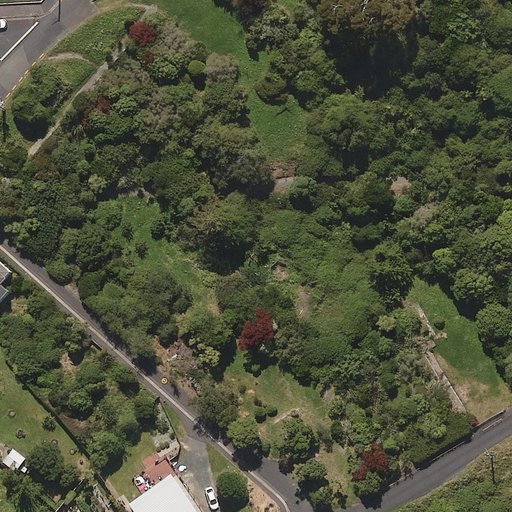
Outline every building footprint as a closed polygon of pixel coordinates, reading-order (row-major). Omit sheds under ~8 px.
[(236,9),(224,0),(193,0),(178,20),(220,53),(238,29),(227,20),(236,9)] [(10,268),(0,258),(0,300),(11,288),(1,279),(10,268)] [(251,362),(231,332),(203,350),(220,378),(225,375),(258,427),(301,400),(269,350),(251,362)] [(453,345),(446,334),(428,345),(465,408),(500,387),(470,335),(453,345)] [(194,511),(168,474),(127,503),(133,511),(194,511)]
